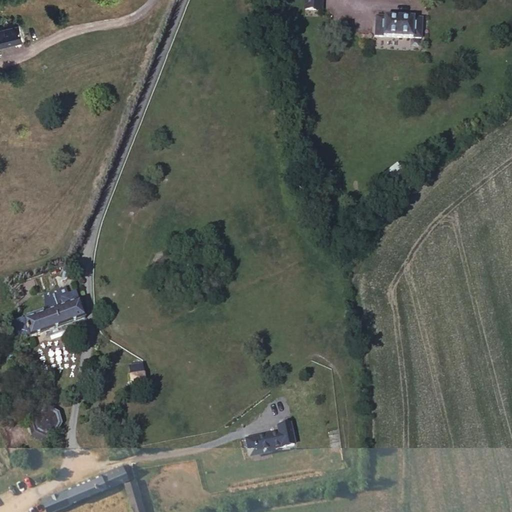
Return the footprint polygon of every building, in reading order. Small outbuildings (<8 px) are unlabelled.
[(374,13),(373,34),(419,37),(420,16),(374,13)] [(21,26),(0,30),(0,48),(24,43),(21,26)] [(370,180),(377,189),(401,172),(394,162),(370,180)] [(68,290),(47,298),(47,317),(46,317),(27,325),(26,321),(25,321),(26,322),(16,326),(22,342),(31,339),(32,341),(44,337),(86,322),(87,321),(78,295),(71,297),(68,290)] [(44,337),(46,342),(88,327),(86,322),(44,337)] [(147,389),(145,367),(132,368),(133,390),(147,389)] [(42,415),(40,409),(30,425),(39,439),(48,440),(49,437),(42,415)] [(49,437),(51,436),(55,434),(59,430),(59,426),(59,422),(56,417),(53,415),(50,413),(46,413),(42,415),(49,437)] [(282,433),(248,438),(250,452),(284,447),(282,433)] [(49,511),(126,483),(121,470),(44,498),(49,511)] [(144,511),(137,484),(126,487),(133,511),(144,511)]
